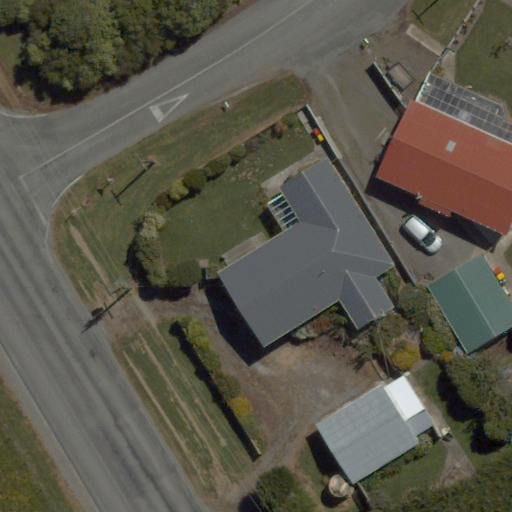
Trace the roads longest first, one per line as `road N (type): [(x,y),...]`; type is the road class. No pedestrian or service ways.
road 1 (residential): [(0,190),(313,0)]
road 2 (tertiary): [(0,235),(166,511)]
